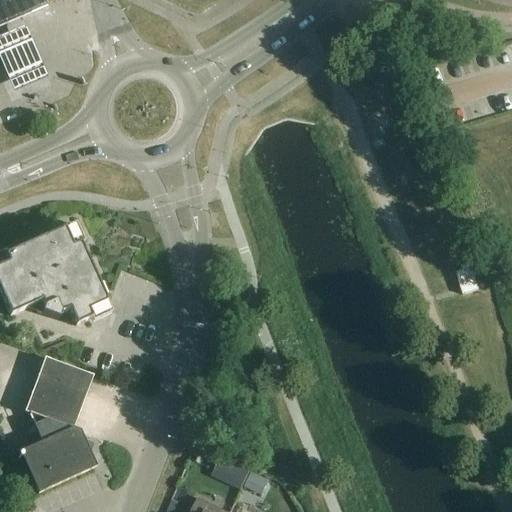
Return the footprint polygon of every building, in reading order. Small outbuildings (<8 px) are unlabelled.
[(0,0),(0,26),(47,6),(45,0),(0,0)] [(26,30),(0,40),(0,62),(14,96),(48,82),(26,30)] [(109,313),(71,228),(0,260),(0,297),(10,319),(34,308),(35,311),(37,315),(58,322),(65,304),(75,328),(109,313)] [(461,297),(477,292),(470,270),(454,275),(461,297)] [(38,495),(96,469),(80,433),(73,431),(93,378),(44,360),(24,414),(29,416),(42,444),(20,454),(38,495)] [(222,511),(198,500),(192,511),(222,511)]
